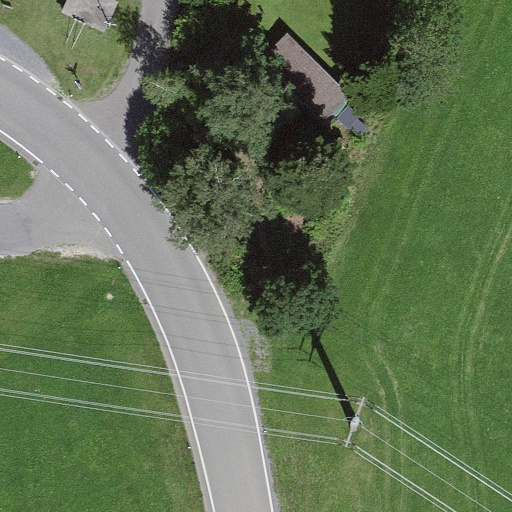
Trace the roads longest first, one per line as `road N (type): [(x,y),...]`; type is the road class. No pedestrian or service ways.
road 1 (tertiary): [(242,511),(203,348),(164,252),(98,174)]
road 2 (unclassified): [(163,0),(148,79),(98,174)]
road 3 (tertiary): [(98,174),(0,95)]
road 4 (track): [(0,233),(72,207),(98,174)]
